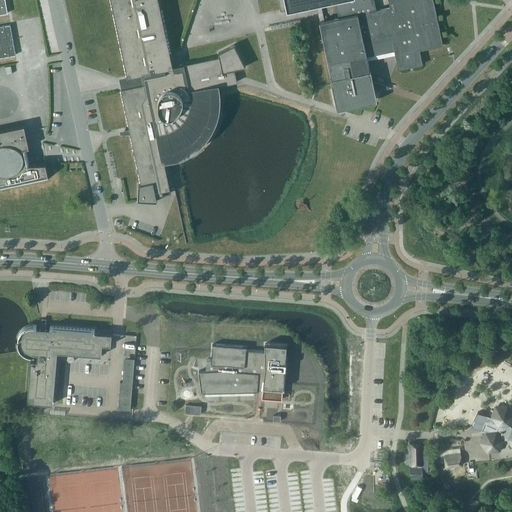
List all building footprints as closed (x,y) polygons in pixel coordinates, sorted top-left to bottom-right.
[(110,0),(127,76),(128,76),(130,87),(120,89),(129,129),(124,130),(125,134),(130,134),(141,184),(138,185),(137,200),(157,201),(155,193),(159,192),(159,195),(170,193),(162,153),(171,152),(179,149),(187,145),(194,139),(199,133),(204,127),(208,119),(210,112),(212,104),(212,95),(211,87),(237,82),(234,69),(245,67),(234,45),(218,53),(219,57),(182,64),(180,59),(170,56),(158,0),(110,0)] [(334,0),(339,18),(325,21),(321,22),(319,22),(331,79),(330,80),(337,110),(377,101),(374,89),(379,90),(381,84),(373,81),(371,71),(370,71),(367,57),(394,51),(398,70),(422,65),(419,51),(443,46),(433,0),(387,0),(390,9),(381,10),(380,9),(376,10),(373,0),(278,0),(280,10),(327,0),(334,0)] [(0,28),(0,60),(16,57),(10,27),(0,28)] [(0,188),(49,178),(45,163),(28,164),(25,148),(29,147),(24,124),(0,129),(0,188)] [(23,348),(26,352),(30,354),(35,355),(35,353),(38,353),(37,360),(30,360),(27,402),(53,404),(57,351),(101,355),(102,344),(110,345),(111,333),(94,332),(95,330),(50,326),(49,328),(36,327),(36,325),(33,325),(30,326),(26,329),(23,332),(21,336),(21,340),(21,344),(23,348)] [(261,398),(281,399),(286,345),(265,344),(265,351),(246,350),(246,347),(212,344),(211,360),(206,359),(205,370),(198,371),(201,392),(257,391),(258,382),(263,382),(261,398)] [(117,409),(130,410),(132,382),(120,381),(117,409)] [(200,414),(201,406),(185,404),(184,413),(200,414)] [(486,431),(486,432),(485,432),(481,442),(488,451),(498,450),(503,440),(508,439),(511,444),(511,428),(511,429),(509,425),(511,417),(511,412),(507,406),(496,407),(491,417),(492,418),(491,419),(482,415),(478,412),(471,426),(477,427),(486,431)] [(421,443),(409,443),(409,448),(410,464),(417,464),(421,464),(422,464),(422,459),(427,459),(427,449),(421,449),(421,448),(421,443)] [(460,460),(459,452),(443,454),(444,455),(444,462),(460,460)] [(422,477),(422,467),(421,467),(421,464),(417,464),(417,467),(410,467),(410,474),(416,474),(416,477),(422,477)]
